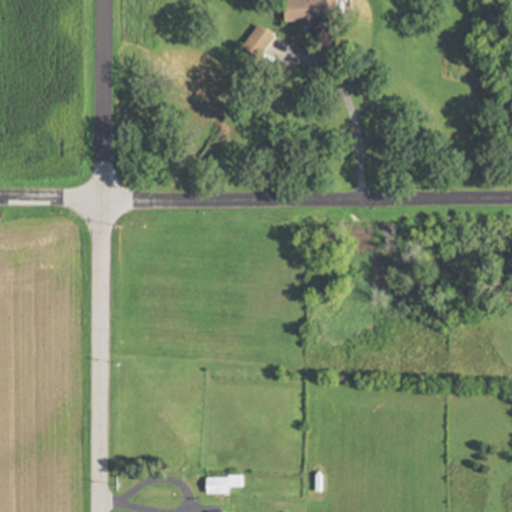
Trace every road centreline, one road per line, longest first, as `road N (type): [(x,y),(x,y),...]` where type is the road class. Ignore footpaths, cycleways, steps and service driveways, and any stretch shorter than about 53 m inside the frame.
road 1 (residential): [(511,209),(0,215)]
road 2 (tertiary): [(99,511),(103,0)]
